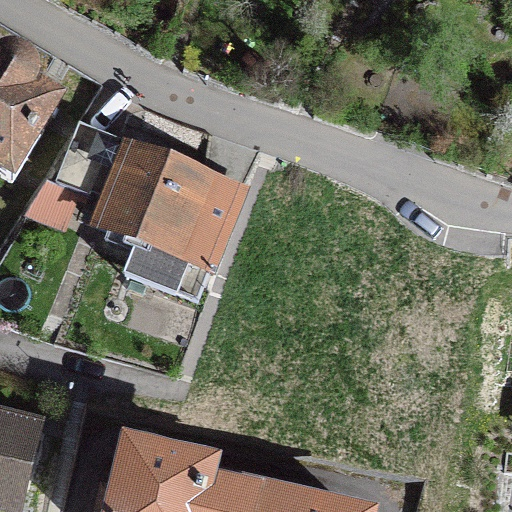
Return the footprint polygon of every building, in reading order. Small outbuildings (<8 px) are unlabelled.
[(320,111),(489,172),(509,115),(455,96),(457,91),(395,68),(393,73),(340,54),(320,111)] [(0,176),(11,184),(55,110),(28,94),(31,79),(22,67),(7,65),(0,70),(0,176)] [(88,199),(110,140),(79,129),(57,187),(88,199)] [(98,229),(168,257),(156,287),(197,304),(239,196),(128,153),(120,174),(105,169),(98,186),(113,192),(98,229)] [(0,511),(18,511),(37,431),(0,422),(0,511)] [(503,473),(511,474),(511,452),(506,451),(503,473)] [(130,458),(117,511),(300,511),(254,502),(258,487),(130,458)]
